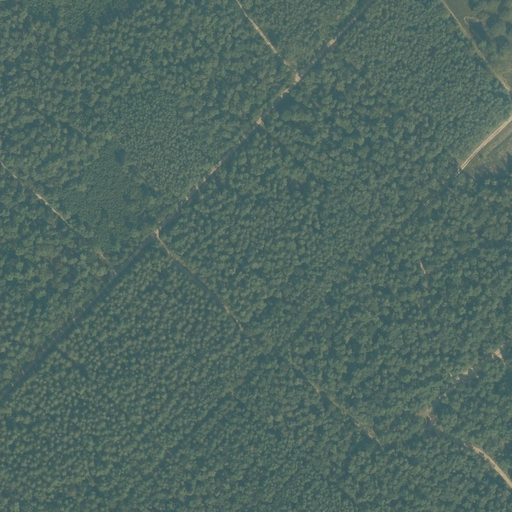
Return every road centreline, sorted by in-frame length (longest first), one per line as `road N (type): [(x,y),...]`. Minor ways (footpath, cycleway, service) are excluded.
road 1 (track): [(112,511),(511,118)]
road 2 (track): [(13,0),(172,212),(295,80),(234,0)]
road 3 (track): [(153,233),(373,443),(417,435),(426,415),(440,435),(466,445),(511,486)]
road 4 (track): [(0,397),(117,272)]
road 5 (track): [(117,272),(0,164)]
road 6 (track): [(395,231),(432,276),(493,244),(511,243)]
road 7 (track): [(511,96),(440,0)]
